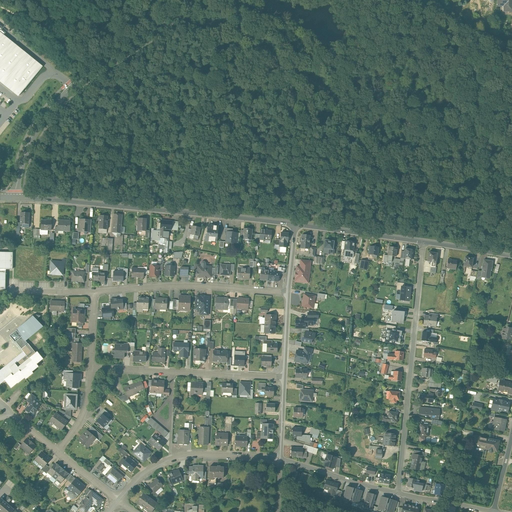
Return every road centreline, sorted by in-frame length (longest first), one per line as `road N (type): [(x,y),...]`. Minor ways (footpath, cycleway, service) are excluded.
road 1 (tertiary): [(15,197),(38,128),(74,83),(202,0)]
road 2 (residential): [(296,224),(15,197)]
road 3 (residential): [(397,491),(425,241)]
road 4 (residential): [(288,292),(174,285),(94,291)]
road 5 (residential): [(90,368),(283,376)]
road 6 (residential): [(118,499),(146,472),(184,456),(279,460)]
road 7 (residential): [(425,241),(296,224)]
road 8 (residential): [(279,460),(397,491)]
